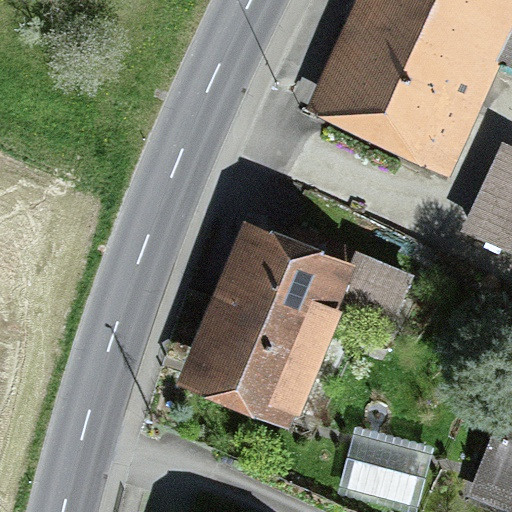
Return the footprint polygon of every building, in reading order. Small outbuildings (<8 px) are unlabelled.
[(511,0),(355,0),(307,120),(452,186),(497,71),(511,77),(511,0)] [(511,158),(501,154),(466,241),(511,259),(511,158)] [(355,278),(243,234),(179,395),(292,439),(355,278)] [(414,289),(362,268),(340,325),(392,345),(414,289)] [(511,511),(511,408),(505,406),(466,509),(473,511),(511,511)]
